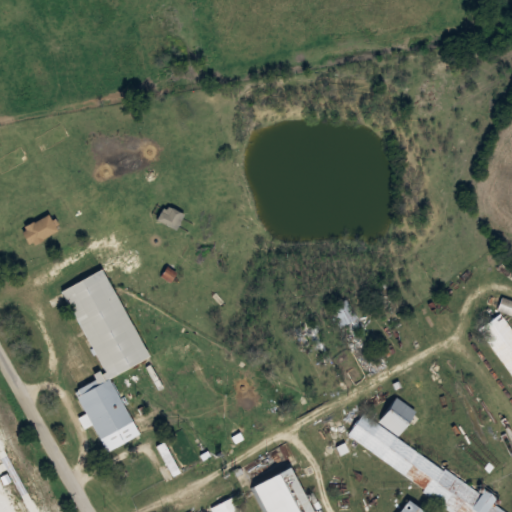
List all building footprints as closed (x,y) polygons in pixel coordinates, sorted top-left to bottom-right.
[(60,288),(100,370),(91,375),(93,380),(74,389),(105,452),(139,435),(110,376),(147,358),(102,267),(60,288)] [(498,308),(511,314),(511,300),(502,297),(498,308)] [(331,307),(343,329),(360,320),(347,298),(331,307)] [(511,366),(511,314),(508,308),(484,323),(511,366)] [(306,336),(317,331),(312,320),(301,325),(306,336)] [(368,376),(386,367),(371,338),(353,347),(368,376)] [(505,511),(394,441),(415,409),(393,396),(381,414),(367,405),(346,439),(460,511),(505,511)] [(265,511),(317,511),(296,463),(252,482),(265,511)] [(249,511),(242,492),(214,503),(217,511),(249,511)]
